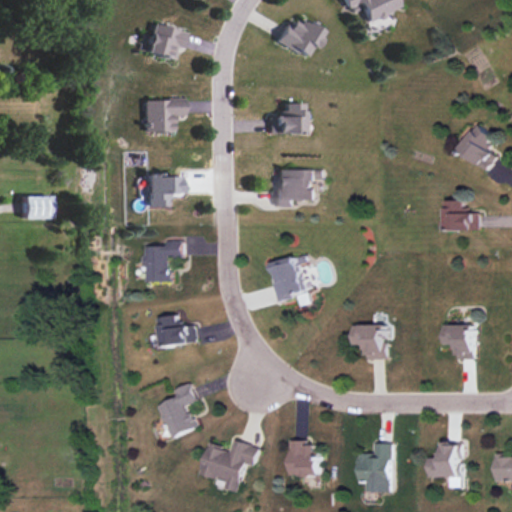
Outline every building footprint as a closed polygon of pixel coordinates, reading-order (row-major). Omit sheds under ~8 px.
[(308,57),(321,30),(290,16),(277,42),(308,57)] [(187,32),(153,23),(145,52),(173,59),(176,46),(182,48),(187,32)] [(144,99),(144,131),(173,131),(173,115),(183,115),(183,98),(144,99)] [(269,133),(303,133),(303,102),(282,103),(282,115),(268,116),(269,133)] [(490,149),(498,140),(481,125),(461,147),(487,171),(499,157),(490,149)] [(322,169),(277,169),(277,206),(293,206),(293,200),(311,200),(312,178),(322,178),(322,169)] [(168,206),(167,193),(181,193),(181,175),(146,176),(147,206),(168,206)] [(22,196),(22,218),(51,218),(51,195),(22,196)] [(467,200),(446,200),(447,230),(480,229),(480,213),(468,213),(467,200)] [(172,281),(172,257),(185,257),(184,240),(167,240),(168,246),(145,246),(146,281),(172,281)] [(195,324),(179,325),(178,315),(160,317),(162,346),(197,343),(195,324)] [(355,325),(355,344),(366,344),(366,359),(386,359),(386,324),(355,325)] [(476,324),(445,325),(446,346),(458,346),(458,359),(476,359),(476,324)] [(159,405),(172,438),(198,428),(188,405),(198,400),(191,383),(175,389),(178,397),(159,405)] [(210,443),(201,473),(227,481),(225,487),(238,491),(247,463),(256,466),(261,447),(235,439),(232,449),(210,443)] [(290,475),(320,476),(321,451),(314,451),(314,445),(305,444),(305,440),(291,440),(290,475)] [(431,457),(431,476),(463,477),(464,442),(444,441),(443,457),(431,457)] [(393,491),(392,443),(376,443),(376,453),(360,453),(361,482),(367,482),(368,491),(393,491)]
